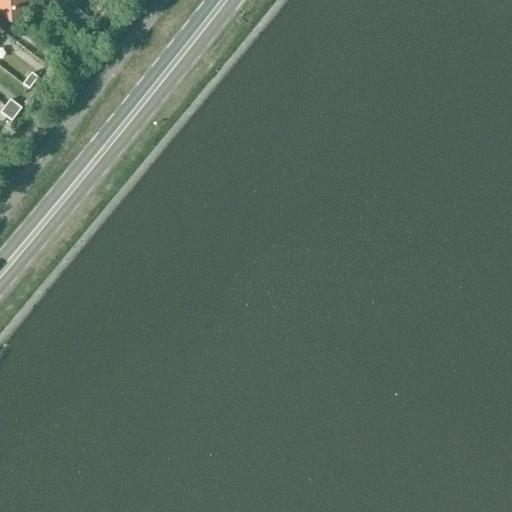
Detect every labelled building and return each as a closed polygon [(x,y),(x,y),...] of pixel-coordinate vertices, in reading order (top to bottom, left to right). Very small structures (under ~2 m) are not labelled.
[(26,1),(25,0),(0,0),(0,13),(10,22),(26,1)] [(71,26),(82,34),(89,23),(79,16),(71,26)] [(28,91),(37,80),(31,75),(22,86),(28,91)] [(4,108),(16,117),(21,110),(9,102),(4,108)] [(0,115),(11,123),(16,117),(4,108),(0,113),(0,115)]
